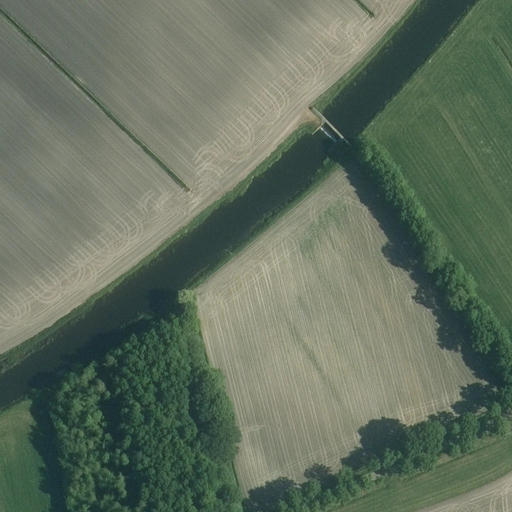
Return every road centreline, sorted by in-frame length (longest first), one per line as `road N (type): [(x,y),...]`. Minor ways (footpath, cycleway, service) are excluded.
road 1 (track): [(342,145),(511,396)]
road 2 (unclassified): [(290,511),(511,414)]
